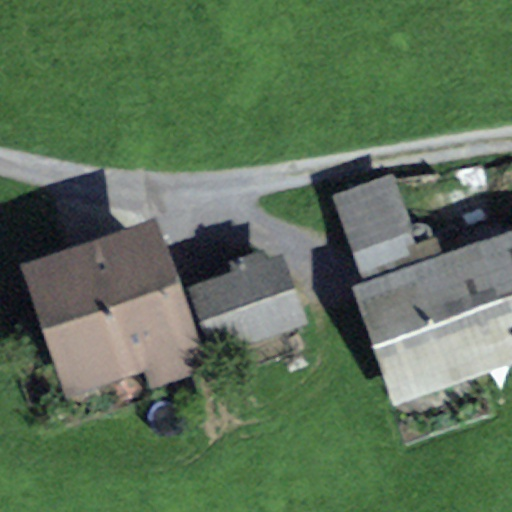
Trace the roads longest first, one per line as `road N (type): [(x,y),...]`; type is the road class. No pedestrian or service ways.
road 1 (track): [(511,137),(160,186),(0,158)]
road 2 (track): [(305,253),(160,186)]
